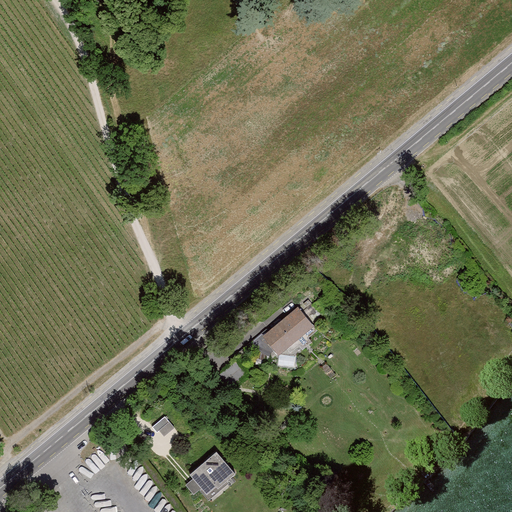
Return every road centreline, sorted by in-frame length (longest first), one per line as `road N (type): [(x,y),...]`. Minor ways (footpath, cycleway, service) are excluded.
road 1 (primary): [(0,488),(511,63)]
road 2 (track): [(57,0),(84,44),(143,243),(186,333)]
